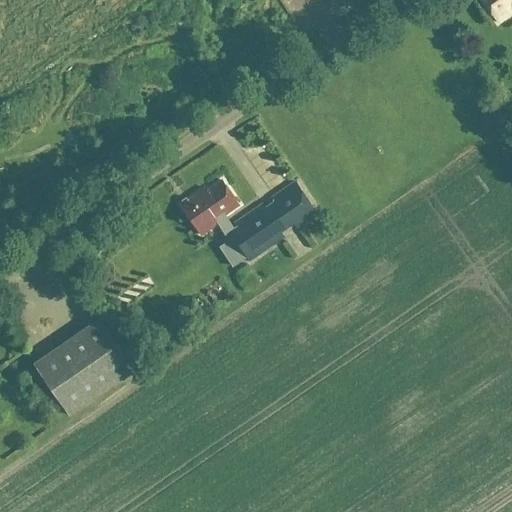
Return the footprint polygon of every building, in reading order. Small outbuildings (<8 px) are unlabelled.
[(511,0),(479,0),(496,24),(511,12),(511,0)] [(203,188),(178,205),(199,235),(215,225),(213,222),(237,206),(221,181),(205,191),(203,188)] [(293,183),(227,229),(249,262),(283,238),(281,235),(293,226),(295,230),(316,216),(293,183)] [(130,298),(155,284),(150,275),(125,288),(130,298)] [(99,320),(33,366),(67,416),(134,371),(99,320)]
